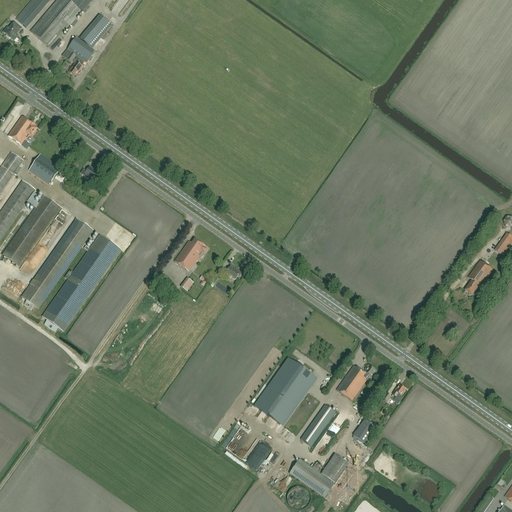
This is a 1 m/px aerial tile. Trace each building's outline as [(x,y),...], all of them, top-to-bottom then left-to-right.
[(58,0),(31,33),(53,52),(62,41),(59,39),(91,0),(58,0)] [(6,37),(8,38),(9,39),(10,39),(14,42),(18,36),(17,35),(22,29),(14,23),(9,29),(8,28),(3,33),(7,36),(6,37)] [(72,53),(76,56),(76,57),(86,64),(94,52),(75,39),(67,50),(62,56),(67,60),(72,53)] [(72,53),(67,60),(72,63),(76,57),(76,56),(72,53)] [(80,72),(80,71),(83,67),(76,62),(69,72),(70,72),(70,73),(75,77),(77,74),(78,74),(79,74),(80,72)] [(31,137),(37,130),(33,127),(34,125),(32,123),(31,123),(22,117),(8,137),(21,146),(27,138),(27,139),(29,136),(31,137)] [(0,129),(0,130),(4,133),(9,125),(6,122),(0,129)] [(0,195),(24,161),(12,153),(0,168),(0,195)] [(49,185),(61,169),(40,154),(29,171),(49,185)] [(95,180),(100,174),(89,167),(86,171),(84,169),(80,174),(86,178),(88,175),(95,180)] [(0,241),(36,190),(23,181),(0,213),(0,241)] [(19,267),(61,208),(44,196),(3,255),(19,267)] [(94,231),(76,219),(21,298),(39,310),(94,231)] [(511,237),(507,234),(495,251),(503,257),(511,245),(511,237)] [(121,250),(100,236),(43,318),(63,332),(121,250)] [(204,254),(207,249),(204,247),(204,246),(195,240),(192,244),(189,242),(175,262),(189,272),(199,256),(202,252),(204,254)] [(475,297),(476,297),(478,295),(478,293),(475,292),(479,286),(481,288),(493,271),(480,262),(468,278),(472,281),(465,291),(469,294),(469,295),(470,296),(471,296),(472,296),(472,295),(475,297)] [(226,273),(232,277),(232,278),(233,279),(234,280),(235,280),(238,276),(239,277),(242,274),(238,271),(237,272),(230,267),(226,273)] [(181,286),(187,290),(194,282),(188,277),(181,286)] [(305,374),(306,374),(306,369),(304,370),(303,365),(293,365),(294,374),(299,373),(300,380),(305,380),(305,374)] [(370,378),(375,371),(368,366),(364,370),(366,371),(364,374),(353,366),(336,391),(352,402),(367,380),(369,377),(370,378)] [(401,401),(403,398),(401,396),(405,390),(399,386),(397,390),(397,389),(392,395),(401,401)] [(386,404),(392,397),(386,393),(381,401),(386,404)] [(248,413),(251,415),(251,414),(255,417),(260,410),(253,405),(248,413)] [(311,447),(335,412),(325,405),(301,440),(311,447)] [(262,411),(257,418),(263,422),(268,415),(262,411)] [(267,416),(263,423),(274,429),(278,422),(267,416)] [(340,421),(328,428),(330,431),(325,433),(328,439),(333,436),(331,433),(343,426),(340,421)] [(359,442),(366,442),(365,425),(355,425),(355,437),(359,437),(359,442)] [(326,448),(323,444),(312,451),(317,457),(322,454),(320,451),(326,448)] [(289,474),(321,496),(325,499),(334,485),(299,460),(289,474)]
